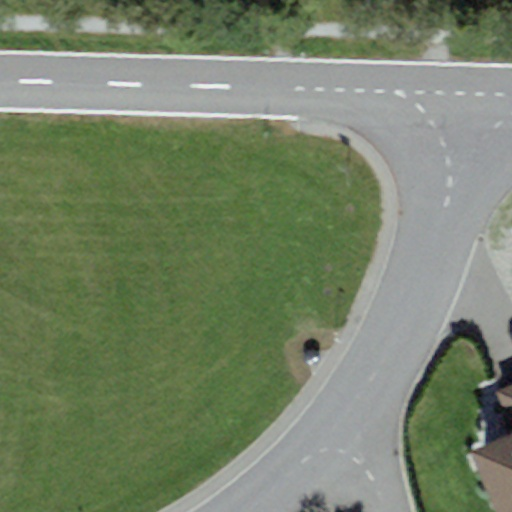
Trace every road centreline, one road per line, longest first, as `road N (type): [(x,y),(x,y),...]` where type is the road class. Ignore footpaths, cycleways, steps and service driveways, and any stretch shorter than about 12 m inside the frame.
road 1 (tertiary): [(461,94),(0,83)]
road 2 (unclassified): [(339,439),(415,305),(433,255),(461,94)]
